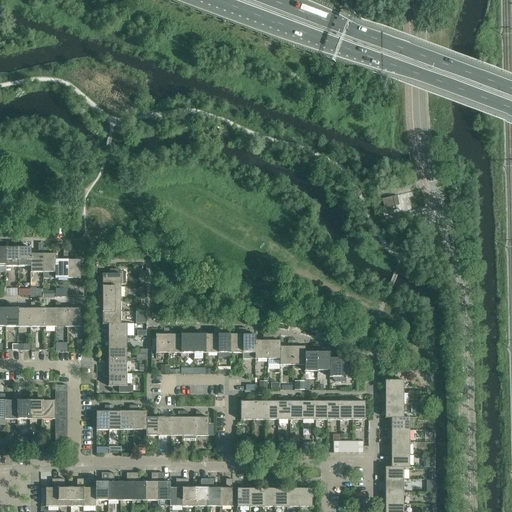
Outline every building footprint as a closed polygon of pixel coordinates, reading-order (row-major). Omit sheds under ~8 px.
[(382,199),(385,212),(396,209),(395,205),(399,204),(397,195),(382,199)] [(6,267),(19,267),(19,242),(14,242),(14,248),(6,248),(6,267)] [(19,267),(30,267),(31,267),(31,254),(31,248),(23,248),(23,242),(19,242),(19,267)] [(43,279),(55,279),(55,260),(56,260),(56,254),(47,254),(47,248),(43,248),(43,254),(43,273),(43,279)] [(30,273),(43,273),(43,254),(31,254),(31,267),(30,267),(30,273)] [(68,279),(68,260),(68,254),(64,254),(64,260),(56,260),(55,260),(55,279),(68,279)] [(68,260),(68,279),(80,279),(80,260),(68,260)] [(96,283),(96,287),(121,287),(121,284),(124,284),(125,283),(125,273),(124,271),(119,271),(119,269),(110,269),(110,274),(102,274),(102,283),(96,283)] [(102,291),(102,299),(121,299),(121,287),(96,287),(96,291),(102,291)] [(102,299),(102,312),(121,312),(121,299),(102,299)] [(6,327),(18,327),(18,308),(10,308),(10,302),(6,302),(6,327)] [(31,327),(43,327),(43,309),(35,309),(35,302),(31,302),(31,308),(31,327)] [(55,327),(68,327),(68,308),(60,308),(60,302),(55,302),(56,308),(55,308),(55,327)] [(18,327),(31,327),(31,308),(18,308),(18,327)] [(43,327),(55,327),(55,308),(43,309),(43,327)] [(68,308),(68,327),(81,327),(81,309),(68,308)] [(102,324),(108,324),(121,324),(121,312),(102,312),(96,312),(96,316),(102,316),(102,324)] [(108,324),(108,336),(127,336),(127,324),(121,324),(108,324)] [(156,353),(168,353),(168,329),(164,329),(164,335),(156,335),(156,339),(156,351),(156,353)] [(168,353),(181,353),(181,335),(173,335),(173,329),(168,329),(168,353)] [(181,353),(193,353),(193,329),(189,329),(189,335),(181,335),(181,353)] [(193,353),(206,353),(206,335),(197,335),(197,329),(193,329),(193,353)] [(206,353),(218,353),(218,329),(213,329),(213,335),(206,335),(206,353)] [(228,358),(231,358),(230,335),(222,335),(222,329),(218,329),(218,353),(228,353),(228,358)] [(233,353),(243,353),(243,329),(238,329),(238,335),(230,335),(231,358),(233,358),(233,353)] [(243,353),(255,353),(255,341),(255,335),(247,335),(247,329),(243,329),(243,353)] [(59,346),(68,346),(68,335),(59,335),(59,346)] [(255,359),(267,359),(267,335),(263,335),(263,341),(255,341),(255,353),(255,359)] [(267,365),(280,365),(280,359),(280,347),(280,341),(272,341),(272,335),(267,335),(267,359),(267,365)] [(108,336),(108,349),(127,349),(127,336),(108,336)] [(280,365),(292,365),(292,341),(288,341),(288,347),(280,347),(280,359),(280,365)] [(292,365),(305,365),(305,353),(305,347),(297,347),(297,341),(292,341),(292,365)] [(317,371),(329,371),(330,371),(330,359),(330,353),(322,353),(322,346),(317,346),(317,353),(317,371)] [(108,349),(108,361),(127,361),(127,349),(108,349)] [(305,371),(317,371),(317,353),(305,353),(305,365),(305,371)] [(330,371),(329,371),(329,377),(332,377),(336,383),(345,383),(345,377),(342,377),(342,359),(342,353),(338,353),(338,359),(330,359),(330,371)] [(102,369),(102,374),(127,374),(127,361),(108,361),(108,369),(102,369)] [(127,374),(102,374),(102,378),(108,378),(108,386),(119,386),(119,393),(133,393),(133,386),(127,386),(127,374)] [(385,380),(385,393),(403,393),(403,380),(385,380)] [(299,386),(295,386),(295,390),(304,390),(304,382),(299,382),(299,386)] [(385,393),(385,406),(404,406),(403,393),(385,393)] [(4,419),(17,420),(17,395),(13,395),(13,401),(4,401),(4,419)] [(17,420),(29,420),(29,401),(22,401),(22,395),(17,395),(17,420)] [(29,420),(43,420),(43,401),(42,401),(42,395),(38,395),(38,401),(29,401),(29,420)] [(278,396),(278,402),(278,420),(290,420),(290,402),(283,402),(283,396),(278,396)] [(43,401),(43,420),(55,420),(55,401),(43,401)] [(303,401),(290,402),(290,420),(303,420),(303,401)] [(316,401),(303,401),(303,420),(316,420),(316,401)] [(328,401),(316,401),(316,420),(328,420),(328,401)] [(340,401),(328,401),(328,420),(340,420),(340,401)] [(353,401),(340,401),(340,420),(353,420),(353,401)] [(365,401),(353,401),(353,420),(365,420),(365,401)] [(253,420),(253,402),(240,402),(240,420),(253,420)] [(266,402),(253,402),(253,420),(266,420),(266,402)] [(278,402),(266,402),(266,420),(278,420),(278,402)] [(96,430),(109,430),(109,406),(105,406),(105,411),(96,412),(96,430)] [(109,430),(122,430),(122,412),(113,412),(113,406),(109,406),(109,430)] [(122,430),(134,430),(134,406),(129,406),(129,412),(122,412),(122,430)] [(134,430),(146,430),(146,418),(146,412),(138,412),(138,406),(134,406),(134,430)] [(385,418),(391,418),(404,418),(408,418),(408,416),(404,416),(404,406),(385,406),(385,418)] [(159,436),(171,436),(171,418),(163,418),(163,412),(159,412),(159,418),(159,436)] [(171,436),(183,436),(183,412),(179,412),(179,418),(171,418),(171,436)] [(183,412),(183,436),(183,441),(196,441),(196,436),(196,418),(188,418),(188,412),(183,412)] [(196,412),(196,418),(196,436),(208,436),(214,436),(214,424),(208,424),(208,418),(200,418),(200,412),(196,412)] [(146,436),(159,436),(159,418),(146,418),(146,430),(146,436)] [(391,418),(391,430),(410,430),(410,418),(408,418),(404,418),(391,418)] [(391,435),(391,443),(410,443),(410,430),(391,430),(387,430),(387,435),(391,435)] [(391,443),(391,455),(410,455),(410,443),(391,443)] [(391,460),(391,467),(391,468),(404,468),(410,468),(410,455),(391,455),(388,455),(388,460),(391,460)] [(382,475),(382,480),(404,480),(404,468),(391,468),(391,467),(385,467),(385,476),(382,475)] [(96,501),(108,501),(108,473),(102,473),(102,482),(95,482),(95,488),(96,488),(95,501),(96,501)] [(108,501),(120,501),(120,482),(114,482),(114,473),(108,473),(108,501)] [(120,501),(145,501),(145,482),(139,482),(139,473),(127,473),(127,482),(120,482),(120,501)] [(145,501),(157,501),(157,473),(151,473),(151,482),(145,482),(145,501)] [(157,501),(170,501),(170,488),(170,482),(164,482),(164,473),(157,473),(157,501)] [(46,507),(58,507),(58,479),(52,479),(52,488),(46,488),(46,507)] [(58,507),(71,507),(71,488),(65,488),(65,479),(58,479),(58,507)] [(71,507),(83,507),(83,479),(77,479),(77,488),(71,488),(71,507)] [(96,507),(96,501),(95,501),(96,488),(95,488),(89,488),(89,479),(83,479),(83,507),(96,507)] [(170,501),(170,507),(182,507),(182,479),(176,479),(176,488),(170,488),(170,501)] [(189,479),(182,479),(182,507),(195,507),(195,488),(189,488),(189,479)] [(201,488),(195,488),(195,507),(207,507),(207,479),(201,479),(201,488)] [(213,479),(207,479),(207,507),(220,507),(220,488),(213,488),(213,479)] [(226,488),(220,488),(220,507),(232,507),(232,479),(226,479),(226,488)] [(385,484),(385,492),(404,492),(404,480),(382,480),(379,480),(379,484),(385,484)] [(287,507),(300,507),(300,489),(299,489),(299,484),(295,484),(295,489),(287,489),(287,507)] [(262,507),(275,507),(275,489),(274,489),(274,485),(270,485),(270,489),(262,489),(262,507)] [(250,507),(262,507),(262,489),(254,489),(254,486),(250,486),(250,489),(250,507)] [(237,507),(250,507),(250,489),(237,489),(237,507)] [(275,507),(287,507),(287,489),(275,489),(275,507)] [(300,489),(300,507),(312,507),(312,489),(300,489)] [(382,505),(385,505),(404,505),(404,492),(385,492),(385,500),(382,500),(382,505)]
